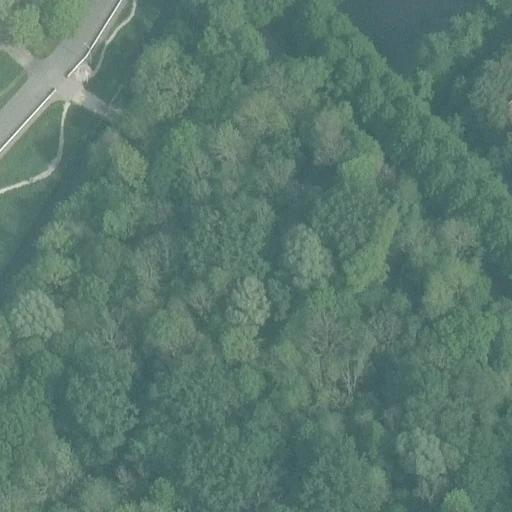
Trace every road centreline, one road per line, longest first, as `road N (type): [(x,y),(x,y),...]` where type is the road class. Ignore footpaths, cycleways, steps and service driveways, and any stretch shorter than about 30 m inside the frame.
road 1 (unknown): [(248,0),(190,98),(208,129),(0,490)]
road 2 (unknown): [(108,0),(0,128)]
